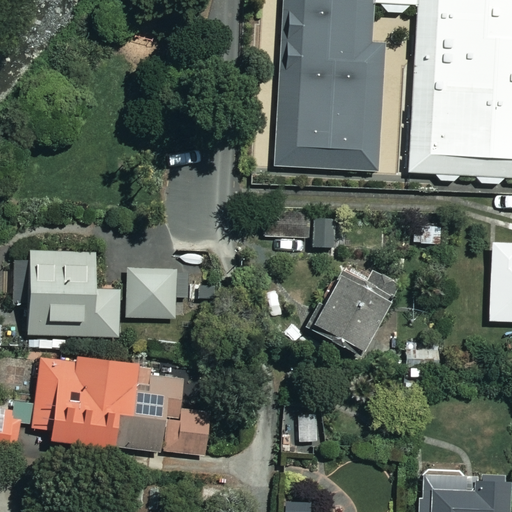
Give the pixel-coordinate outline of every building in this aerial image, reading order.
[(511,0),(283,0),(275,168),(376,173),(382,45),(370,44),(372,5),(417,7),(409,175),(434,176),(439,182),(453,182),(458,177),(475,178),(480,184),(498,185),(503,179),(511,179),(511,0)] [(267,209),(265,234),(307,237),(309,212),(267,209)] [(334,250),(334,219),(312,218),(312,249),(334,250)] [(511,243),(489,244),(490,325),(511,324),(511,243)] [(119,340),(120,292),(94,291),(95,256),(13,254),(12,307),(28,308),(27,349),(63,350),(63,338),(119,340)] [(126,271),(124,320),(173,321),(173,299),(187,300),(188,273),(126,271)] [(369,287),(342,272),(309,332),(358,359),(396,289),(375,277),(369,287)] [(152,369),(37,361),(33,431),(50,432),(49,446),(205,457),(208,412),(179,410),(181,379),(152,377),(152,369)] [(11,425),(0,422),(0,454),(5,455),(11,425)] [(426,471),(426,477),(421,477),(419,511),(507,511),(508,479),(464,478),(464,472),(426,471)] [(306,511),(308,507),(285,499),(280,511),(306,511)]
